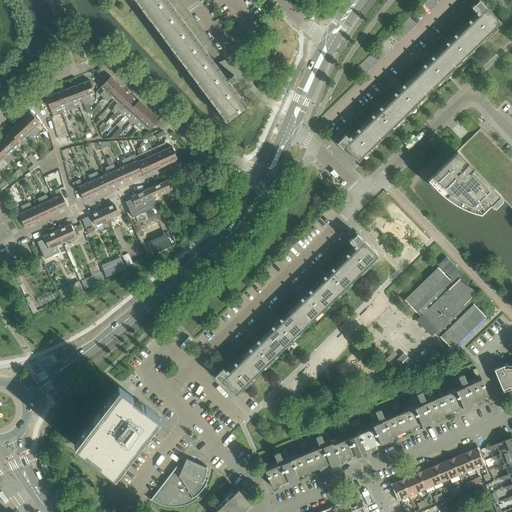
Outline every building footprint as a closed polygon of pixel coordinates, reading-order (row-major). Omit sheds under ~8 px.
[(199,47),(170,9),(165,3),(167,1),(166,0),(135,0),(148,16),(149,15),(183,59),(181,61),(226,121),(245,106),(241,100),(228,84),(235,79),(232,75),(230,68),(219,71),(201,46),(199,47)] [(358,161),(443,77),(500,22),(486,7),(486,8),(478,0),(473,5),(470,8),(473,12),(475,11),(478,15),(350,140),(345,134),(337,143),(342,148),(344,147),(358,161)] [(103,98),(117,83),(110,76),(109,78),(107,77),(105,80),(105,82),(101,87),(104,91),(96,99),(99,102),(103,98)] [(95,94),(92,87),(93,85),(92,82),(90,81),(89,80),(81,84),(88,103),(92,101),(90,96),(95,94)] [(114,99),(124,89),(117,83),(103,98),(106,101),(111,96),(114,99)] [(88,103),(81,84),(72,87),(77,101),(82,99),(84,105),(88,103)] [(266,89),(263,84),(258,88),(261,93),(266,89)] [(77,101),(72,87),(63,91),(71,110),(80,106),(77,101)] [(114,113),(130,95),(124,89),(114,99),(117,103),(113,107),(114,108),(112,111),(114,113)] [(71,110),(63,91),(55,94),(60,108),(62,113),(71,110)] [(60,108),(55,94),(46,98),(53,116),(53,117),(62,113),(60,108)] [(128,111),(137,102),(130,95),(114,113),(108,120),(111,123),(120,113),(123,117),(128,111)] [(131,122),(145,106),(139,100),(137,102),(128,111),(123,117),(127,120),(128,119),(131,122)] [(142,124),(152,113),(145,106),(131,122),(134,125),(138,128),(142,124)] [(44,127),(35,118),(35,116),(32,113),(31,113),(30,112),(23,119),(37,134),(44,127)] [(145,135),(159,119),(152,113),(142,124),(138,128),(141,132),(145,135)] [(37,134),(23,119),(16,125),(26,136),(30,133),(34,137),(37,134)] [(26,136),(16,125),(10,131),(11,133),(24,146),(30,140),(26,136)] [(511,161),(480,129),(468,140),(456,152),(499,196),(511,209),(511,161)] [(24,146),(11,133),(4,139),(14,150),(18,154),(25,148),(24,146)] [(14,150),(4,139),(0,142),(0,147),(12,160),(15,157),(10,153),(14,150)] [(178,160),(172,147),(167,149),(165,143),(161,145),(169,164),(178,160)] [(161,168),(155,154),(152,149),(148,151),(145,145),(141,147),(144,153),(152,171),(161,168)] [(169,164),(161,145),(156,147),(159,152),(155,154),(161,168),(169,164)] [(12,160),(0,147),(0,161),(1,162),(4,159),(8,163),(12,160)] [(152,171),(144,153),(141,147),(137,148),(140,154),(136,156),(138,162),(143,174),(144,175),(152,171)] [(499,196),(456,152),(427,180),(436,188),(440,193),(445,197),(451,201),(456,205),(462,208),(468,210),(474,212),(480,214),(499,196)] [(138,162),(136,156),(135,155),(126,159),(135,178),(143,174),(138,162)] [(135,178),(126,159),(122,161),(125,166),(120,168),(127,181),(135,178)] [(127,181),(120,168),(116,170),(113,162),(109,164),(110,166),(118,185),(127,181)] [(118,185),(110,166),(106,168),(108,173),(104,175),(110,189),(118,185)] [(110,189),(104,175),(100,177),(97,172),(93,174),(101,193),(110,189)] [(101,193),(93,174),(84,178),(87,183),(93,197),(101,193)] [(93,197),(87,183),(82,185),(80,180),(76,182),(84,201),(93,197)] [(160,196),(175,189),(174,187),(170,188),(167,182),(150,190),(153,196),(159,194),(160,196)] [(67,209),(58,190),(50,194),(52,199),(59,212),(67,209)] [(146,199),(153,196),(150,190),(133,197),(133,198),(130,199),(132,205),(135,203),(137,206),(147,201),(146,199)] [(59,212),(52,199),(48,201),(46,196),(42,197),(50,216),(59,212)] [(50,216),(42,197),(37,199),(40,205),(36,206),(42,220),(50,216)] [(42,220),(36,206),(32,208),(29,203),(25,205),(34,224),(42,220)] [(34,224),(25,205),(21,207),(23,212),(19,214),(26,227),(34,224)] [(119,215),(115,205),(103,211),(109,223),(113,221),(112,219),(119,215)] [(109,223),(103,211),(91,216),(96,226),(103,222),(105,225),(109,223)] [(76,237),(71,225),(58,231),(63,243),(76,237)] [(63,243),(58,231),(44,237),(49,249),(63,243)] [(269,362),(326,306),(344,288),(371,262),(378,256),(364,242),(363,242),(356,234),(351,240),(351,239),(347,242),(351,246),(352,245),(356,249),(227,374),(225,371),(223,368),(218,372),(219,372),(214,377),(219,382),(221,380),(235,395),(242,388),(269,362)] [(486,317),(469,300),(477,292),(476,292),(473,289),(463,283),(459,280),(460,279),(459,279),(454,284),(438,267),(404,300),(416,313),(419,310),(423,314),(422,315),(416,320),(431,336),(437,331),(439,329),(443,334),(440,337),(452,349),(486,317)] [(511,368),(507,368),(504,369),(504,368),(505,367),(505,366),(494,371),(503,390),(510,387),(511,387),(511,368)] [(472,403),(488,396),(482,379),(468,385),(464,374),(452,379),(456,390),(439,397),(447,413),(463,407),(464,409),(473,405),(472,403)] [(115,476),(159,418),(119,387),(74,444),(115,476)] [(447,413),(439,397),(427,402),(422,392),(411,397),(415,407),(399,414),(405,431),(421,424),(422,426),(432,423),(431,420),(447,413)] [(405,431),(399,414),(385,420),(381,409),(369,414),(373,425),(356,432),(364,451),(390,440),(389,438),(405,431)] [(331,465),(352,456),(357,454),(349,435),(333,442),(328,431),(316,436),(321,447),(306,453),(313,469),(330,463),(331,465)] [(349,435),(357,454),(361,452),(364,451),(356,432),(352,434),(349,435)] [(511,448),(511,437),(488,448),(490,451),(495,449),(495,450),(498,449),(500,454),(511,448)] [(483,464),(476,448),(468,451),(475,468),(483,464)] [(511,461),(511,448),(500,454),(492,457),(494,461),(499,459),(499,460),(502,459),(504,464),(511,461)] [(313,469),(306,453),(291,459),(287,449),(275,454),(279,464),(265,470),(272,487),(289,480),(290,482),(297,479),(299,479),(298,476),(313,469)] [(475,468),(468,451),(459,455),(466,472),(475,468)] [(466,472),(459,455),(451,458),(458,475),(466,472)] [(458,475),(451,458),(443,462),(450,479),(458,475)] [(206,483),(208,479),(207,479),(207,480),(205,479),(205,476),(206,474),(206,471),(207,469),(207,466),(206,466),(206,467),(186,459),(182,469),(177,467),(177,466),(151,499),(150,498),(150,499),(153,502),(157,503),(161,505),(165,506),(169,507),(173,507),(177,507),(181,506),(185,505),(189,504),(192,502),(196,500),(199,498),(198,497),(196,495),(199,493),(202,490),(204,486),(206,483)] [(511,472),(511,461),(504,464),(497,468),(498,471),(503,469),(504,470),(506,469),(508,474),(511,472)] [(450,479),(443,462),(435,466),(442,482),(450,479)] [(442,482),(435,466),(426,469),(433,486),(442,482)] [(433,486),(426,469),(418,472),(425,489),(433,486)] [(425,489),(418,472),(410,476),(417,493),(425,489)] [(511,472),(508,474),(501,477),(502,481),(507,479),(508,480),(510,479),(511,482),(511,472)] [(417,493),(410,476),(401,480),(408,496),(417,493)] [(408,496),(401,480),(393,483),(400,500),(408,496)] [(242,511),(250,504),(237,490),(213,511),(242,511)] [(365,511),(359,498),(351,501),(355,511),(365,511)] [(355,511),(351,501),(343,505),(345,511),(355,511)]
